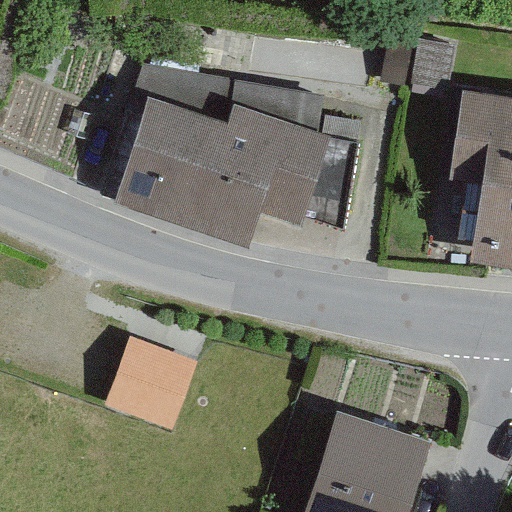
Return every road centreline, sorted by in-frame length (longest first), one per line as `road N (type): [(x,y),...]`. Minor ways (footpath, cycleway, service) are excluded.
road 1 (unclassified): [(0,199),(151,262),(318,306),(511,326)]
road 2 (residential): [(476,511),(511,386)]
